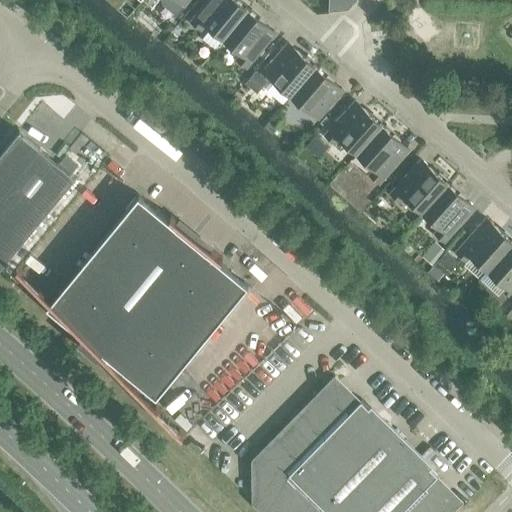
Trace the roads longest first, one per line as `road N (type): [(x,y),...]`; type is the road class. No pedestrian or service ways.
road 1 (unclassified): [(511,469),(49,59)]
road 2 (secondary): [(186,511),(77,404),(0,343)]
road 3 (residential): [(511,200),(333,44)]
